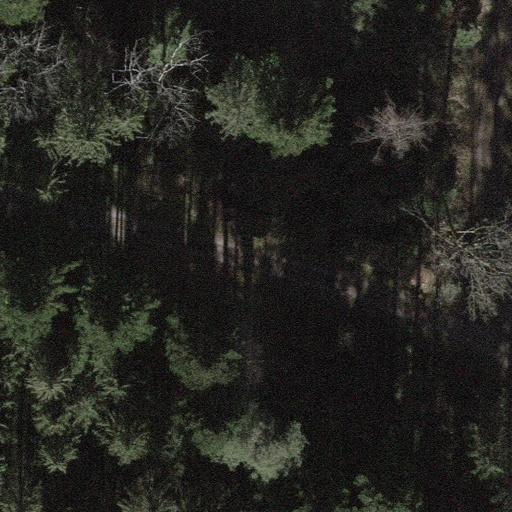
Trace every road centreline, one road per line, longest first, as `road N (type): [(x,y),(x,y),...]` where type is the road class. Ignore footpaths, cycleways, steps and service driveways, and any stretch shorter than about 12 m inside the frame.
road 1 (track): [(511,367),(128,218),(0,191)]
road 2 (track): [(511,14),(443,340)]
